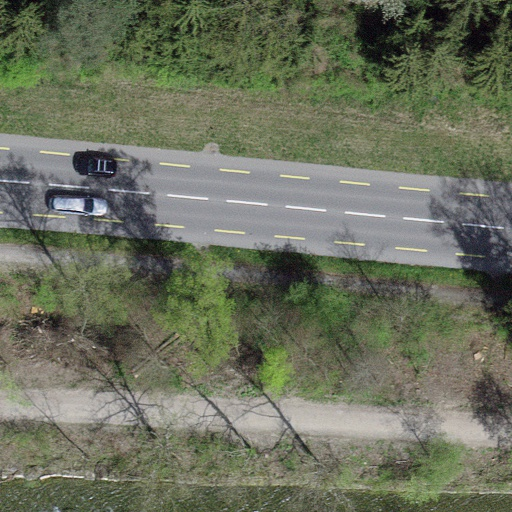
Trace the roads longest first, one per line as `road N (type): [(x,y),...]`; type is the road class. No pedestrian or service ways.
road 1 (primary): [(0,186),(511,232)]
road 2 (track): [(511,429),(306,411),(0,400)]
